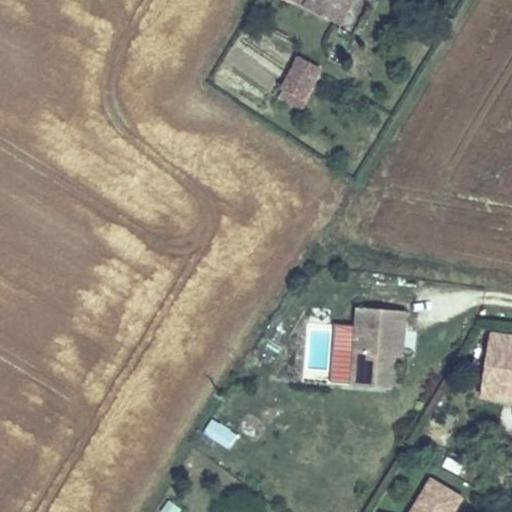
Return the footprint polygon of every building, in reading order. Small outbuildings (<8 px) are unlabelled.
[(283,0),(279,9),(334,34),(349,0),(283,0)] [(302,110),(315,83),(294,73),(281,100),(302,110)] [(297,120),(302,110),(281,100),(277,110),(297,120)] [(351,386),(394,388),(396,357),(406,358),(408,308),(355,305),(351,386)] [(490,407),(511,410),(511,350),(500,349),(490,407)] [(211,418),(202,434),(229,449),(238,433),(211,418)] [(503,482),(511,483),(511,462),(505,461),(503,482)] [(420,478),(410,511),(452,511),(459,489),(420,478)]
